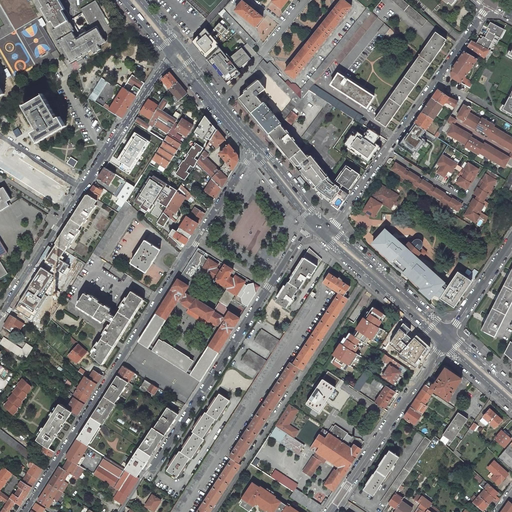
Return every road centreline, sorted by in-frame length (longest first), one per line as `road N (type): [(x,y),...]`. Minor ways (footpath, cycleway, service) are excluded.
road 1 (residential): [(253,151),(24,511)]
road 2 (unclassified): [(170,54),(0,317)]
road 3 (residential): [(142,475),(300,236),(316,228)]
road 4 (residential): [(189,511),(328,296),(318,287),(332,263)]
road 5 (residential): [(359,285),(214,511)]
road 6 (residential): [(329,511),(443,342)]
road 7 (secondary): [(316,228),(443,342)]
road 8 (secondary): [(448,334),(326,224)]
road 9 (unknown): [(313,109),(298,138),(327,168),(346,159),(364,172)]
